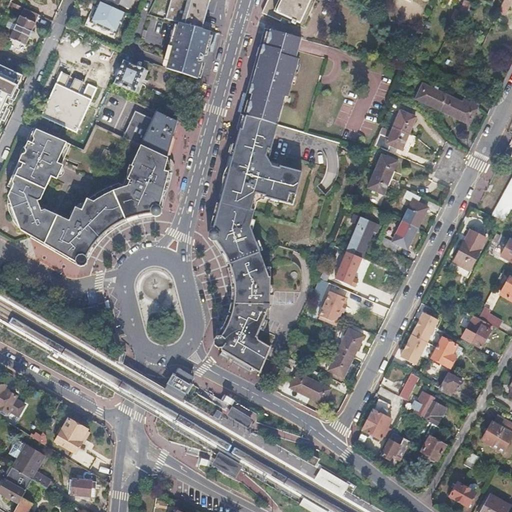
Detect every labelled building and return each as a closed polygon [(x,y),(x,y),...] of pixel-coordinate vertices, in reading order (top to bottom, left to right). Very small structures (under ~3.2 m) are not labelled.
[(108,0),(129,10),(133,0),(108,0)] [(171,0),(168,14),(157,12),(156,17),(179,23),(201,28),(203,23),(204,20),(209,0),(171,0)] [(267,0),(261,14),(268,17),(280,22),(281,21),(291,25),(290,27),(295,29),(296,26),(299,27),(302,28),(310,11),(315,0),(402,0),(410,4),(411,0),(267,0)] [(471,2),(467,0),(463,0),(455,17),(461,20),(463,17),(468,19),(472,10),(468,8),(471,2)] [(511,0),(503,0),(498,11),(505,14),(511,0)] [(21,5),(12,1),(8,8),(11,10),(14,5),(20,8),(21,5)] [(124,14),(98,2),(94,10),(96,11),(94,15),(92,14),(88,23),(97,28),(98,25),(106,28),(105,31),(115,36),(124,14)] [(40,14),(25,7),(18,20),(14,18),(10,26),(14,28),(10,37),(26,44),(37,23),(35,22),(40,14)] [(201,28),(179,23),(173,46),(171,52),(168,64),(166,69),(198,78),(199,74),(203,61),(205,58),(205,54),(211,31),(201,28)] [(263,34),(241,116),(277,125),(299,51),(300,44),(302,40),(265,29),(263,34)] [(144,70),(124,62),(115,85),(135,93),(144,70)] [(0,65),(0,117),(21,76),(0,65)] [(70,76),(61,72),(41,117),(77,133),(97,89),(89,85),(86,90),(81,88),(84,83),(75,78),(72,84),(67,82),(70,76)] [(438,86),(424,79),(415,98),(430,105),(469,124),(474,113),(480,101),(467,95),(464,102),(437,88),(438,86)] [(124,137),(140,144),(166,156),(176,126),(178,120),(157,112),(154,117),(154,118),(135,110),(124,137)] [(415,117),(400,110),(386,142),(401,148),(405,139),(411,125),(415,117)] [(276,131),(277,125),(241,116),(240,120),(231,150),(224,177),(211,227),(207,230),(206,237),(211,240),(215,239),(215,240),(222,245),(227,253),(233,271),(234,278),(235,286),(235,295),(235,301),(233,310),(230,318),(225,329),(220,336),(215,335),(212,339),(213,345),(217,348),(220,348),(220,351),(259,372),(270,348),(259,340),(258,336),(271,310),(271,292),(271,277),(270,277),(251,226),(254,214),(255,212),(252,211),(256,198),(279,204),(287,207),(290,197),(295,198),(301,175),(281,169),(279,168),(278,170),(271,168),(268,163),(266,159),(269,148),(271,149),(276,131)] [(11,188),(9,194),(8,200),(8,207),(9,211),(10,216),(13,221),(16,226),(20,230),(23,231),(32,236),(31,238),(43,245),(45,246),(46,244),(47,245),(53,248),(55,249),(54,251),(57,253),(59,252),(68,257),(75,261),(77,265),(81,266),(85,263),(84,259),(88,251),(100,239),(109,230),(119,224),(129,220),(140,218),(148,217),(153,214),(158,211),(159,206),(163,191),(168,171),(171,161),(167,159),(168,156),(166,156),(140,144),(122,183),(118,181),(109,186),(101,190),(93,194),(86,199),(78,206),(75,206),(67,223),(55,218),(53,223),(47,221),(43,210),(41,210),(37,200),(41,199),(57,163),(61,165),(70,145),(37,130),(33,142),(28,140),(8,187),(11,188)] [(397,158),(382,152),(369,184),(383,190),(386,183),(393,168),(397,158)] [(511,205),(511,177),(492,217),(503,222),(511,205)] [(418,205),(422,199),(407,191),(404,198),(412,202),(418,205)] [(418,205),(412,202),(392,242),(399,246),(407,249),(413,238),(422,219),(427,209),(418,205)] [(346,253),(361,259),(373,232),(377,233),(380,226),(360,219),(346,253)] [(486,240),(466,231),(458,247),(450,263),(469,273),(486,240)] [(395,253),(399,246),(392,242),(385,239),(381,246),(395,253)] [(511,240),(510,239),(501,256),(511,262),(511,240)] [(361,259),(346,253),(335,280),(350,287),(361,259)] [(331,284),(319,278),(315,286),(327,291),(331,284)] [(511,279),(510,278),(500,295),(511,301),(511,279)] [(343,297),(331,291),(317,318),(330,324),(343,297)] [(491,309),(484,305),(477,318),(491,325),(498,329),(502,321),(488,313),(491,309)] [(417,324),(412,334),(426,342),(438,320),(423,313),(417,324)] [(477,318),(474,315),(462,337),(480,347),(485,339),(490,330),(488,329),(491,325),(477,318)] [(106,323),(106,328),(108,334),(114,333),(113,327),(113,322),(109,323),(106,323)] [(363,335),(348,328),(327,369),(343,376),(348,365),(357,347),(363,335)] [(415,364),(426,342),(412,334),(406,345),(400,357),(415,364)] [(460,348),(441,338),(430,357),(449,367),(454,357),(460,348)] [(279,366),(274,364),(270,373),(275,376),(279,366)] [(170,377),(167,383),(186,394),(190,388),(193,383),(191,382),(192,380),(194,377),(179,368),(177,371),(175,374),(173,372),(170,377)] [(291,370),(285,368),(278,381),(284,384),(291,370)] [(329,388),(296,371),(289,385),(322,402),(325,395),(329,388)] [(462,381),(448,373),(439,388),(449,394),(454,387),(457,389),(460,385),(462,381)] [(419,378),(411,374),(399,396),(408,400),(419,378)] [(2,384),(0,382),(0,408),(8,414),(9,411),(20,417),(26,406),(16,400),(18,397),(4,390),(6,386),(2,384)] [(431,393),(429,396),(433,398),(423,417),(422,419),(428,422),(436,426),(441,416),(447,406),(436,400),(438,397),(431,393)] [(429,396),(427,395),(425,400),(422,404),(416,401),(413,407),(419,411),(417,414),(423,417),(433,398),(429,396)] [(378,400),(373,410),(362,430),(381,440),(382,436),(387,439),(391,430),(387,427),(391,420),(384,416),(390,406),(378,400)] [(242,414),(231,407),(226,415),(237,422),(247,428),(252,420),(242,414)] [(511,424),(497,416),(493,422),(502,427),(511,433),(511,430),(511,424)] [(84,438),(87,433),(85,432),(86,431),(68,421),(56,443),(74,454),(70,461),(88,471),(95,459),(77,448),(80,444),(81,444),(84,438)] [(493,422),(492,421),(486,430),(481,439),(491,445),(502,427),(493,422)] [(436,426),(428,422),(421,436),(428,440),(422,452),(436,459),(444,445),(436,441),(442,430),(436,426)] [(511,434),(511,433),(502,427),(491,445),(491,446),(502,452),(511,434)] [(401,445),(389,439),(382,454),(391,458),(393,453),(402,457),(408,446),(402,443),(401,445)] [(44,458),(17,441),(9,456),(16,460),(19,462),(15,469),(33,479),(48,489),(50,485),(52,482),(36,472),(44,458)] [(218,455),(216,458),(212,465),(235,478),(239,471),(241,468),(242,466),(219,453),(218,455)] [(478,457),(471,453),(465,464),(472,468),(478,457)] [(33,479),(15,469),(14,468),(0,492),(20,503),(23,498),(33,479)] [(349,485),(320,468),(317,474),(313,480),(342,497),(346,490),(349,485)] [(90,484),(73,482),(72,496),(89,497),(90,491),(90,484)] [(476,493),(458,483),(450,496),(468,506),(476,493)] [(506,511),(509,507),(490,496),(481,511),(506,511)] [(29,511),(34,504),(23,498),(20,503),(15,511),(29,511)] [(325,511),(302,501),(299,508),(308,511),(325,511)]
